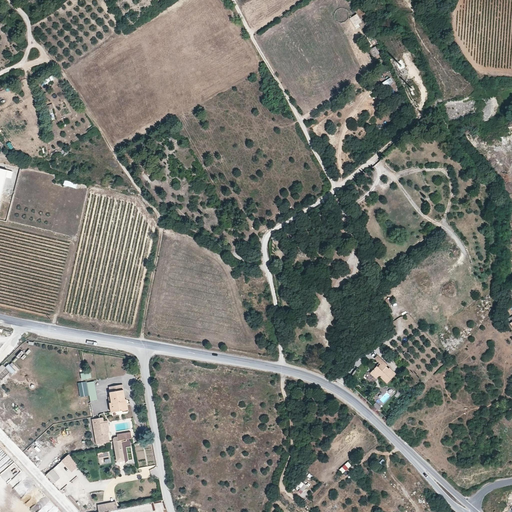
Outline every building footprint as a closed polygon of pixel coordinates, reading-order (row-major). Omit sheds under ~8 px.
[(356,29),(360,26),(358,23),(362,21),(357,13),(349,18),(356,29)] [(376,46),(370,49),(374,57),(380,54),(376,46)] [(52,75),(43,80),(45,84),(54,79),(52,75)] [(390,77),(382,83),(386,88),(394,82),(390,77)] [(51,104),(47,105),(51,121),(56,119),(51,104)] [(65,179),(63,184),(76,188),(77,183),(65,179)] [(378,355),(374,358),(379,362),(370,372),(376,378),(379,374),(387,382),(395,373),(389,367),(388,368),(386,366),(387,364),(378,355)] [(5,366),(12,374),(18,369),(12,361),(5,366)] [(94,381),(87,382),(90,401),(97,400),(94,381)] [(112,412),(124,410),(122,399),(125,399),(123,389),(122,384),(109,386),(111,392),(110,392),(111,402),(110,402),(112,412)] [(376,402),(373,405),(378,410),(381,407),(376,402)] [(103,418),(92,420),(96,445),(104,444),(102,435),(108,434),(110,434),(108,421),(104,421),(103,418)] [(121,441),(132,439),(131,433),(117,435),(117,436),(113,437),(113,439),(117,463),(125,462),(121,441)] [(108,451),(97,453),(100,465),(111,462),(108,451)] [(348,461),(339,469),(343,473),(351,465),(348,461)] [(50,470),(44,476),(51,484),(58,478),(50,470)] [(97,505),(98,511),(100,511),(117,509),(115,501),(97,505)]
